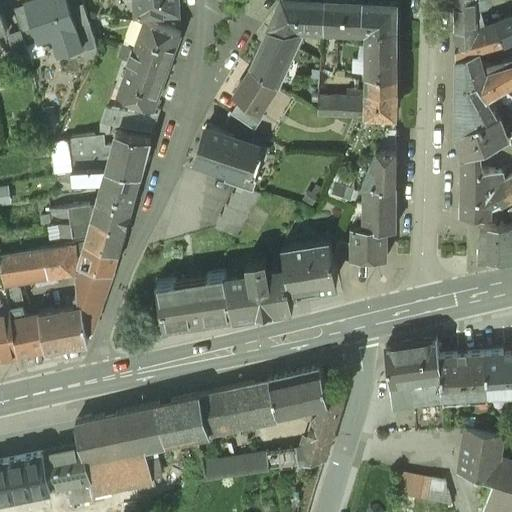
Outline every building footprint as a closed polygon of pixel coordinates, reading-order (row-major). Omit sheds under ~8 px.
[(69,0),(25,0),(26,2),(34,25),(39,39),(52,35),(58,53),(82,45),(76,26),(78,25),(77,23),(69,0)] [(179,0),(136,0),(137,9),(143,8),(143,10),(166,8),(165,6),(180,5),(179,0)] [(309,0),(280,0),(269,24),(272,25),(304,28),(305,28),(309,0)] [(323,0),(309,0),(305,28),(325,27),(323,0)] [(364,0),(323,0),(325,27),(365,27),(364,0)] [(399,0),(364,0),(365,27),(382,23),(399,23),(399,0)] [(454,0),(457,53),(478,45),(502,37),(511,32),(511,11),(508,13),(500,16),(487,21),(481,1),(487,0),(454,0)] [(34,25),(26,2),(14,6),(21,27),(22,29),(34,25)] [(181,29),(145,16),(133,48),(122,45),(118,55),(129,59),(118,91),(154,104),(166,70),(168,71),(171,74),(172,73),(176,64),(175,62),(171,63),(169,63),(181,29)] [(90,19),(77,23),(78,25),(76,26),(82,45),(83,48),(98,43),(90,19)] [(382,23),(365,27),(365,39),(399,39),(399,23),(382,23)] [(304,28),(272,25),(269,24),(266,32),(284,40),(286,37),(297,42),(304,28)] [(21,27),(9,31),(15,60),(28,57),(27,46),(22,29),(21,27)] [(284,40),(266,32),(252,63),(279,81),(280,81),(297,42),(286,37),(284,40)] [(316,34),(305,35),(305,44),(317,44),(316,34)] [(399,39),(365,39),(359,38),(359,52),(353,52),(353,66),(366,66),(366,83),(399,84),(399,39)] [(483,61),(478,45),(457,53),(457,70),(483,61)] [(491,65),(485,68),(483,61),(457,70),(457,86),(478,78),(488,94),(490,93),(511,78),(511,57),(505,59),(491,65)] [(489,59),(483,61),(485,68),(491,65),(489,59)] [(279,81),(252,63),(235,90),(241,94),(262,108),(263,107),(279,81)] [(457,86),(456,127),(499,110),(490,93),(488,94),(478,78),(457,86)] [(399,84),(366,83),(365,109),(398,110),(399,84)] [(359,89),(318,88),(318,106),(362,107),(362,95),(359,89)] [(262,108),(241,94),(232,108),(256,124),(265,108),(263,107),(262,108)] [(158,114),(105,106),(100,121),(100,131),(110,130),(112,122),(153,129),(158,114)] [(253,138),(256,124),(229,109),(224,126),(236,129),(235,132),(253,138)] [(499,110),(456,127),(462,153),(479,145),(508,132),(505,125),(499,110)] [(224,126),(211,122),(210,125),(206,123),(196,158),(228,168),(246,174),(248,169),(259,140),(253,138),(235,132),(236,129),(224,126)] [(385,126),(360,184),(365,184),(395,184),(396,135),(396,128),(385,126)] [(151,134),(116,129),(106,164),(142,169),(151,134)] [(69,137),(50,140),(55,170),(61,169),(72,167),(69,137)] [(481,166),(479,145),(462,153),(462,164),(481,166)] [(106,164),(105,164),(72,168),(72,181),(102,179),(99,188),(135,197),(142,169),(106,164)] [(481,166),(462,164),(462,194),(490,195),(491,189),(495,187),(494,185),(504,179),(503,177),(504,176),(502,167),(481,166)] [(72,167),(61,169),(61,180),(72,181),(72,168),(72,167)] [(258,172),(248,169),(246,174),(228,168),(225,175),(239,180),(254,184),(258,172)] [(511,171),(504,176),(503,177),(504,179),(494,185),(495,187),(501,200),(511,196),(511,195),(511,171)] [(233,191),(229,203),(226,202),(222,212),(220,212),(216,224),(237,231),(262,187),(254,184),(239,180),(235,192),(233,191)] [(395,184),(365,184),(365,202),(354,198),(344,223),(357,224),(358,214),(365,214),(364,224),(364,226),(386,226),(395,225),(395,184)] [(490,195),(462,194),(461,212),(490,212),(490,205),(501,200),(495,187),(491,189),(490,195)] [(135,197),(99,188),(95,200),(90,199),(69,202),(70,204),(71,216),(88,213),(126,224),(135,197)] [(70,204),(51,207),(52,219),(60,218),(71,216),(70,204)] [(126,224),(88,213),(71,216),(73,229),(89,226),(86,237),(119,246),(126,224)] [(71,216),(60,218),(60,219),(49,220),(51,232),(73,229),(71,216)] [(511,221),(501,224),(500,257),(511,256),(511,221)] [(357,224),(344,223),(334,249),(351,254),(386,255),(386,226),(364,226),(364,224),(357,224)] [(501,224),(481,223),(479,257),(494,258),(500,257),(501,224)] [(334,249),(331,233),(282,242),(285,259),(290,281),(338,273),(334,249)] [(86,237),(0,250),(0,251),(5,281),(76,266),(75,258),(80,259),(86,237)] [(119,246),(86,237),(80,259),(114,266),(119,246)] [(248,265),(227,269),(227,270),(235,312),(293,301),(290,281),(285,259),(269,261),(267,252),(247,255),(248,265)] [(80,259),(75,258),(76,266),(80,294),(81,302),(83,302),(86,328),(90,326),(114,266),(80,259)] [(227,270),(156,282),(164,325),(235,312),(227,270)] [(17,288),(7,290),(10,308),(20,306),(17,288)] [(75,304),(39,310),(46,346),(88,337),(86,328),(83,302),(81,302),(80,294),(75,294),(75,304)] [(20,306),(10,308),(10,309),(18,352),(34,349),(28,313),(25,313),(22,306),(20,306)] [(10,309),(0,310),(0,356),(18,353),(18,352),(10,309)] [(34,349),(46,346),(39,310),(28,313),(34,349)] [(437,333),(386,342),(393,397),(443,390),(441,367),(438,350),(440,350),(437,333)] [(511,343),(506,344),(506,345),(487,346),(491,389),(511,386),(511,343)] [(440,350),(438,350),(441,367),(443,390),(443,393),(491,389),(487,346),(468,348),(468,346),(460,347),(460,348),(440,350)] [(321,361),(270,373),(278,407),(279,410),(325,399),(330,398),(321,361)] [(270,373),(254,377),(262,406),(258,413),(278,407),(270,373)] [(254,377),(160,400),(170,436),(211,427),(211,425),(258,413),(262,406),(254,377)] [(325,399),(314,414),(306,440),(268,446),(218,456),(215,438),(198,442),(206,474),(295,458),(328,450),(345,395),(330,398),(325,399)] [(160,400),(136,405),(144,442),(170,436),(160,400)] [(90,492),(153,477),(144,442),(136,405),(75,420),(80,442),(87,478),(90,492)] [(467,421),(464,437),(501,443),(503,428),(503,427),(467,421)] [(511,421),(503,421),(503,427),(503,428),(511,429),(511,421)] [(501,443),(464,437),(459,465),(493,472),(500,450),(501,443)] [(80,442),(44,450),(52,486),(64,483),(87,478),(80,442)] [(44,450),(0,459),(0,498),(52,486),(44,450)] [(511,453),(500,450),(493,472),(486,492),(511,501),(511,453)] [(399,486),(428,492),(432,470),(403,464),(399,486)] [(446,472),(432,470),(428,492),(452,497),(446,472)] [(87,478),(64,483),(68,503),(92,498),(90,492),(87,478)] [(511,511),(511,501),(486,492),(480,511),(511,511)]
